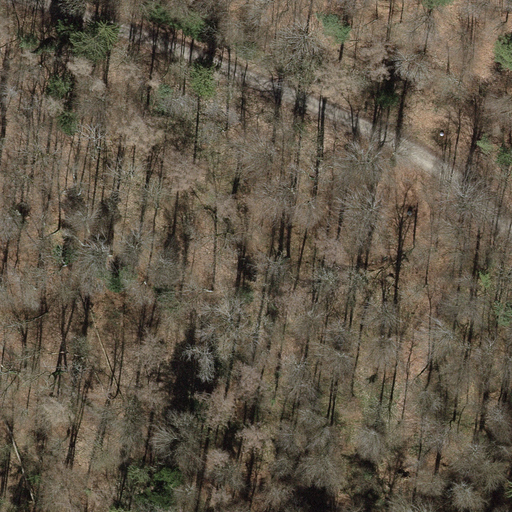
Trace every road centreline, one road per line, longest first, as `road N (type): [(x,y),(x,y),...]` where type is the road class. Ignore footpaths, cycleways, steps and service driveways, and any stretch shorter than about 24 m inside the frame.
road 1 (track): [(511,229),(407,147),(209,61),(37,0)]
road 2 (track): [(348,511),(196,467),(0,349)]
